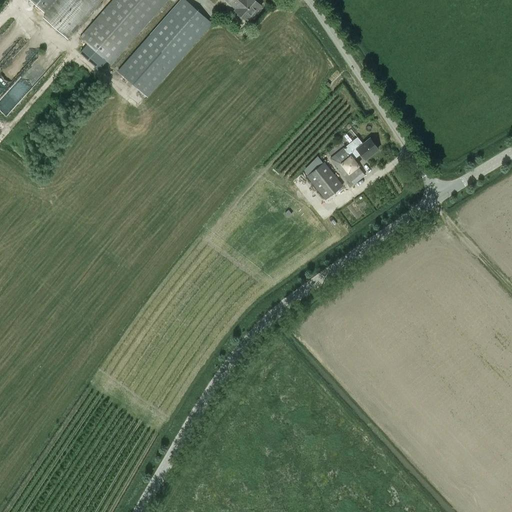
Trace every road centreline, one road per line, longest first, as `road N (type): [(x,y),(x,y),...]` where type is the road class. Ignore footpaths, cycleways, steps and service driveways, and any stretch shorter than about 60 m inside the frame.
road 1 (unclassified): [(124,511),(227,343),(285,288),(431,188)]
road 2 (unclassified): [(431,188),(307,0)]
